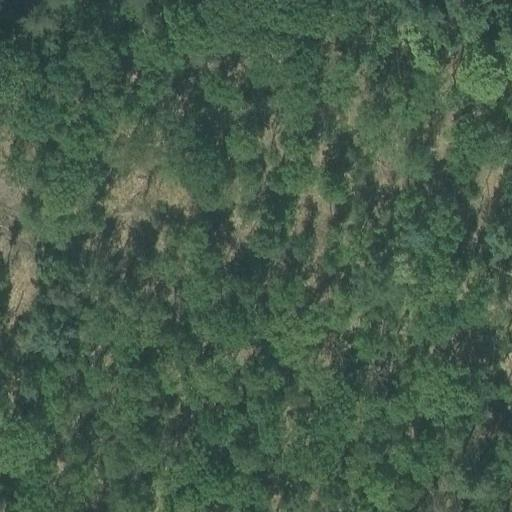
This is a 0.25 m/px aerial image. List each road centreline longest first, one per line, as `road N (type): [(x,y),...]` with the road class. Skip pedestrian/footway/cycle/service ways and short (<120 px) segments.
road 1 (track): [(201,0),(0,45)]
road 2 (track): [(0,408),(68,511)]
